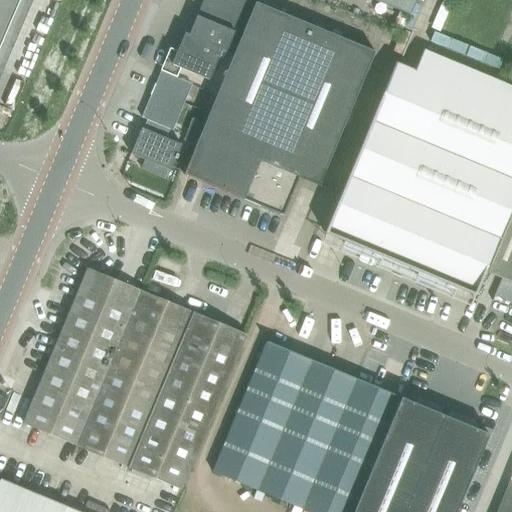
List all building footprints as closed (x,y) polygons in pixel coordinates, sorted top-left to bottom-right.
[(0,0),(0,47),(20,0),(0,0)] [(188,50),(181,47),(173,66),(211,82),(223,51),(228,53),(249,0),(205,0),(188,41),(191,42),(188,50)] [(370,0),(412,17),(419,0),(370,0)] [(184,178),(184,180),(273,217),(290,175),(320,187),(376,53),(256,4),(187,171),(185,170),(182,177),(184,178)] [(498,70),(503,60),(434,32),(430,42),(498,70)] [(326,235),(474,297),(476,298),(511,211),(511,88),(425,52),(416,73),(396,65),(341,196),(326,235)] [(153,124),(169,131),(172,133),(192,87),(161,74),(142,120),(153,124)] [(169,131),(153,124),(149,133),(141,130),(130,156),(145,162),(141,171),(164,181),(167,172),(170,173),(181,147),(165,140),(169,131)] [(511,305),(511,216),(488,275),(502,280),(495,298),(511,305)] [(88,270),(55,347),(110,370),(142,292),(88,270)] [(110,370),(164,392),(196,315),(142,292),(110,370)] [(196,315),(164,392),(214,413),(246,336),(196,315)] [(214,473),(258,492),(312,363),(268,344),(214,473)] [(23,425),(77,448),(110,370),(55,347),(23,425)] [(258,492),(303,510),(356,381),(318,365),(312,363),(258,492)] [(77,448),(131,470),(164,392),(110,370),(77,448)] [(303,510),(306,511),(354,511),(401,400),(356,381),(303,510)] [(164,392),(131,470),(181,491),(214,413),(164,392)] [(354,511),(406,511),(445,418),(401,400),(354,511)] [(445,418),(406,511),(458,511),(490,436),(445,418)] [(511,511),(511,479),(498,511),(511,511)] [(72,511),(71,511),(3,484),(0,491),(0,511),(72,511)]
